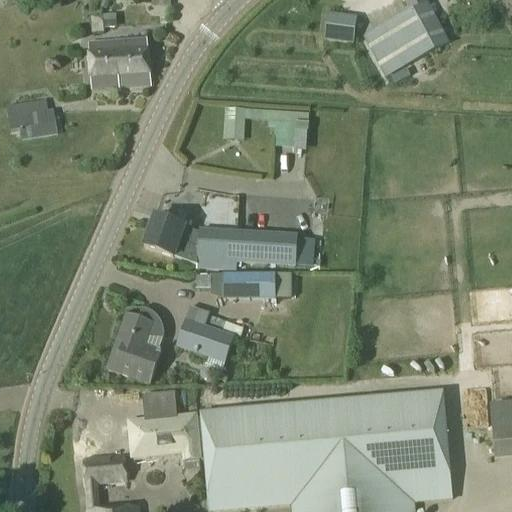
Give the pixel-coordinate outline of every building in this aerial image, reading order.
[(404,0),(411,14),(364,39),(385,78),(448,43),(425,0),(404,0)] [(358,18),(328,14),(324,41),(353,45),(358,18)] [(117,29),(116,16),(90,19),(92,36),(104,35),(104,31),(117,29)] [(151,88),(147,41),(88,45),(92,92),(151,88)] [(47,114),(45,102),(5,109),(9,136),(20,134),(21,143),(57,137),(53,113),(47,114)] [(305,151),(306,113),(223,109),(221,140),(244,141),(244,129),(274,130),(273,149),(305,151)] [(175,258),(197,266),(199,233),(155,218),(145,247),(175,258)] [(199,233),(197,266),(197,268),(236,271),(237,266),(240,234),(199,230),(199,233)] [(240,234),(237,266),(295,269),(295,268),(313,268),(314,238),(240,234)] [(276,276),(211,276),(211,278),(196,278),(196,291),(211,291),(211,296),(222,301),(275,301),(276,276)] [(147,312),(141,311),(140,321),(126,316),(106,371),(150,387),(162,353),(147,348),(149,341),(163,340),(163,334),(162,327),(158,319),(152,315),(147,312)] [(235,338),(185,321),(176,349),(225,365),(235,338)] [(453,500),(444,393),(201,414),(209,511),(221,511),(295,506),(295,511),(415,511),(414,504),(453,500)] [(511,403),(484,405),(485,462),(511,461),(511,403)] [(201,471),(200,460),(197,417),(128,424),(131,459),(148,458),(147,454),(183,452),(184,462),(185,462),(186,472),(201,471)] [(125,483),(123,459),(84,462),(86,486),(87,486),(88,490),(87,490),(88,511),(137,511),(138,510),(114,511),(99,511),(97,486),(125,483)]
